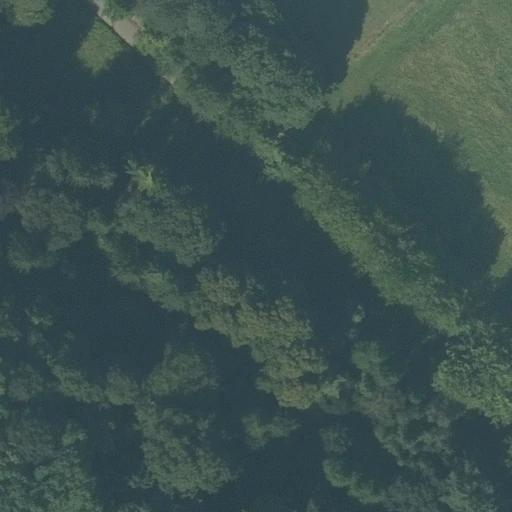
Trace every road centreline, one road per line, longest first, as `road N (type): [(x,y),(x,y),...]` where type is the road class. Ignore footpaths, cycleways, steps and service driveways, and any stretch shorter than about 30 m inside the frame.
road 1 (track): [(0,248),(86,310),(210,434),(306,511)]
road 2 (track): [(0,38),(165,236),(242,345)]
